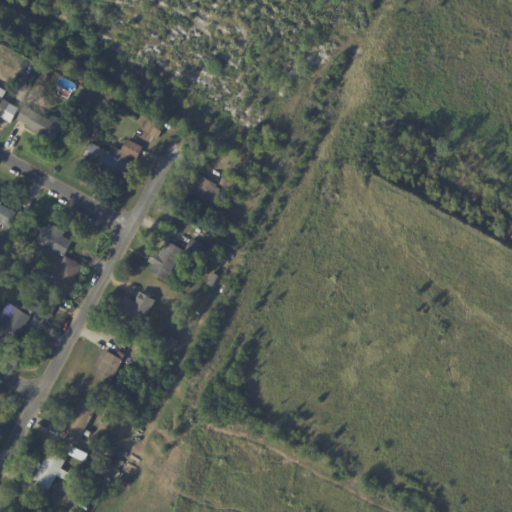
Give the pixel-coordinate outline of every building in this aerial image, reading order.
[(6,116),(4,118),(0,115),(0,86),(9,92),(5,99),(13,104),(6,116)] [(29,128),(30,127),(20,121),(27,107),(50,121),(54,115),(65,122),(62,127),(64,128),(55,143),(29,128)] [(165,133),(160,140),(153,136),(157,129),(165,133)] [(145,148),(147,149),(140,162),(132,158),(130,162),(134,165),(125,181),(86,160),(95,143),(113,153),(116,147),(124,151),(130,140),(145,148)] [(230,174),(242,183),(236,192),(223,183),(230,174)] [(201,175),(222,186),(202,222),(181,210),(201,175)] [(5,203),(4,205),(22,215),(13,231),(0,223),(0,203),(2,199),(6,202),(5,203)] [(73,246),(67,258),(60,254),(58,258),(43,250),(45,246),(39,243),(47,227),(53,230),(55,226),(68,232),(65,237),(75,242),(73,246)] [(169,242),(186,252),(170,281),(152,271),(168,242),(169,242)] [(187,255),(196,242),(208,249),(200,263),(187,255)] [(82,265),(65,256),(54,278),(71,287),(82,265)] [(22,260),(20,266),(14,263),(17,257),(22,260)] [(212,257),(221,263),(211,276),(203,269),(212,257)] [(216,273),(221,277),(214,288),(209,284),(216,273)] [(159,301),(142,334),(125,325),(131,315),(123,310),(130,297),(138,302),(143,293),(159,301)] [(41,295),(56,305),(52,311),(54,312),(49,320),(27,305),(31,299),(35,302),(39,294),(41,295)] [(14,305),(34,319),(15,347),(8,342),(7,343),(0,338),(0,312),(1,311),(4,314),(11,304),(14,305)] [(182,342),(177,352),(169,348),(174,338),(182,342)] [(108,351),(119,357),(122,353),(129,357),(114,384),(98,375),(102,369),(98,367),(107,350),(108,351)] [(96,413),(87,428),(73,420),(82,405),(96,413)] [(75,448),(86,454),(82,461),(71,455),(75,448)] [(67,461),(62,470),(73,476),(69,482),(59,476),(45,499),(35,493),(40,483),(35,480),(41,471),(37,469),(41,461),(45,464),(52,453),(67,461)]
